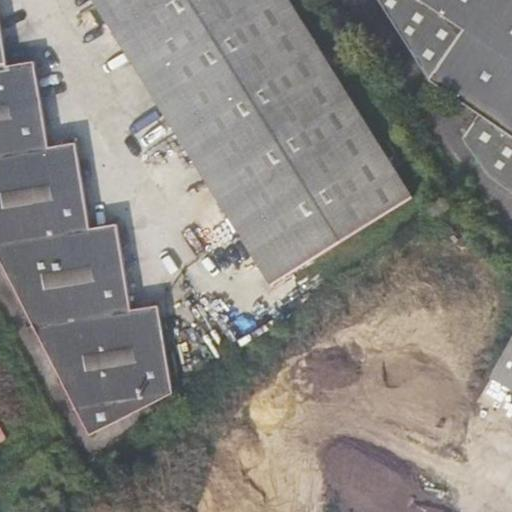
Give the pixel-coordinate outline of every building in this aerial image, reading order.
[(126,0),(155,44),(176,30),(207,81),(187,95),(220,147),(241,133),(271,182),(250,195),(282,246),(303,233),(319,258),(415,197),(309,28),(291,0),(126,0)] [(511,0),(379,0),(427,77),(431,84),(483,121),(467,144),(489,183),(511,198),(511,0)] [(0,253),(97,439),(180,395),(164,308),(137,313),(121,226),(94,231),(79,145),(52,150),(37,65),(10,70),(0,14),(0,13),(0,253)] [(176,30),(155,44),(187,95),(207,81),(176,30)] [(220,147),(250,195),(271,182),(241,133),(220,147)] [(298,271),(319,258),(303,233),(282,246),(298,271)] [(511,389),(511,354),(497,381),(511,389)]
